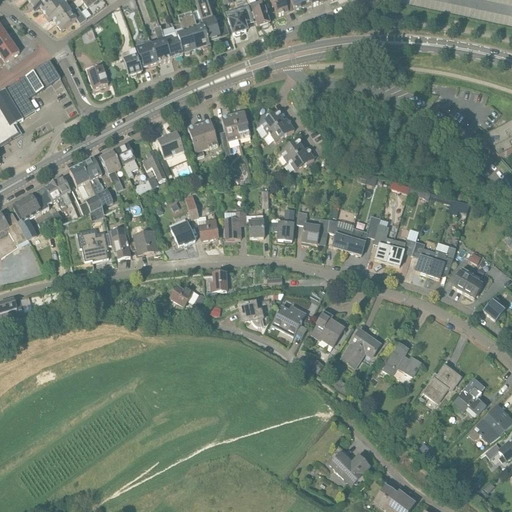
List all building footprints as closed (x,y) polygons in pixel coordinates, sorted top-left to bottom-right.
[(34,9),(38,6),(45,0),(30,0),(28,2),(34,9)] [(60,0),(45,0),(38,6),(43,13),(57,2),(58,2),(60,0)] [(88,9),(90,8),(98,2),(96,0),(89,0),(84,4),(88,9)] [(229,37),(225,25),(216,28),(213,22),(212,23),(203,0),(190,0),(199,23),(208,48),(209,47),(208,44),(220,40),(229,37)] [(261,2),(256,4),(254,0),(248,0),(258,29),(263,27),(263,28),(268,27),(268,26),(269,25),(265,12),(264,12),(261,2)] [(288,11),(293,10),(289,0),(270,0),(277,17),(288,13),(288,11)] [(289,0),(293,10),(294,11),(294,12),(306,8),(311,6),(311,4),(308,0),(289,0)] [(63,9),(58,2),(57,2),(43,13),(48,20),(51,18),(63,9)] [(63,9),(51,18),(56,26),(70,15),(70,14),(65,8),(63,9)] [(56,26),(61,32),(76,21),(80,26),(87,21),(78,9),(70,15),(56,26)] [(208,48),(199,23),(195,24),(191,15),(184,17),(186,21),(190,34),(196,52),(201,50),(203,51),(207,50),(208,48)] [(243,15),(227,20),(232,37),(235,36),(236,38),(240,37),(240,35),(248,33),(246,26),(245,24),(250,22),(247,15),(243,16),(243,15)] [(183,36),(176,39),(177,42),(183,56),(184,56),(186,57),(190,56),(190,54),(196,52),(190,34),(186,21),(184,17),(177,20),(178,24),(181,31),(183,36)] [(155,37),(148,40),(150,46),(149,46),(150,50),(156,67),(161,65),(166,63),(171,62),(166,46),(165,45),(163,39),(161,33),(160,30),(159,30),(153,32),(155,37)] [(82,35),(86,44),(97,40),(93,31),(82,35)] [(0,53),(12,45),(5,34),(0,37),(0,53)] [(174,35),(163,39),(165,45),(166,46),(171,62),(183,58),(183,56),(177,42),(176,39),(175,34),(174,35)] [(143,49),(136,51),(137,54),(142,71),(156,67),(150,50),(149,46),(148,42),(141,45),(143,49)] [(12,45),(0,53),(0,58),(5,65),(19,54),(12,45)] [(134,54),(122,58),(129,79),(130,79),(132,81),(136,79),(136,77),(141,75),(134,54)] [(50,63),(18,84),(25,97),(58,76),(50,63)] [(108,87),(100,66),(85,71),(93,92),(108,87)] [(0,143),(19,132),(15,126),(23,121),(22,120),(34,113),(25,97),(18,84),(5,92),(0,95),(0,143)] [(238,141),(250,138),(244,115),(232,118),(238,141)] [(268,135),(283,124),(277,115),(259,126),(266,137),(268,135)] [(228,144),(238,141),(232,118),(221,121),(224,135),(220,136),(223,149),(226,148),(228,144)] [(268,135),(275,145),(294,132),(287,122),(283,124),(268,135)] [(198,129),(188,132),(188,134),(195,154),(197,160),(204,157),(202,152),(218,147),(210,125),(198,129)] [(480,142),(497,161),(511,153),(511,126),(510,127),(508,128),(493,136),(480,142)] [(164,161),(184,153),(177,136),(157,144),(164,161)] [(285,165),(288,163),(303,153),(297,144),(279,155),(285,165)] [(128,147),(115,153),(115,154),(123,169),(124,169),(129,180),(133,178),(131,173),(132,172),(138,170),(135,163),(133,160),(128,147)] [(294,173),(314,161),(307,151),(303,153),(288,163),(294,173)] [(158,184),(166,181),(158,164),(157,162),(152,153),(146,156),(148,162),(143,165),(147,172),(152,170),(158,184)] [(113,155),(100,161),(109,178),(117,193),(123,190),(116,175),(115,175),(121,172),(113,155)] [(93,162),(81,168),(89,184),(95,197),(102,210),(113,205),(107,192),(106,191),(103,193),(97,180),(101,178),(93,162)] [(80,168),(69,174),(70,177),(77,190),(78,190),(82,187),(88,199),(89,201),(85,203),(86,203),(79,207),(84,217),(91,214),(92,214),(102,210),(95,197),(89,184),(81,168),(80,168)] [(354,177),(366,181),(368,176),(355,172),(354,177)] [(377,179),(368,176),(366,181),(365,185),(374,188),(377,179)] [(154,177),(147,180),(152,190),(155,188),(158,187),(154,177)] [(63,181),(54,186),(62,201),(65,207),(67,211),(69,214),(70,216),(74,223),(79,220),(74,211),(71,205),(68,199),(67,198),(71,196),(63,181)] [(133,189),(137,196),(151,190),(147,182),(133,189)] [(392,183),(389,190),(397,193),(407,196),(408,196),(410,189),(399,186),(392,183)] [(62,214),(67,211),(54,186),(45,190),(53,205),(56,204),(62,214)] [(408,196),(417,198),(425,201),(428,202),(429,201),(430,194),(429,194),(415,190),(410,189),(408,196)] [(45,190),(30,199),(40,216),(49,211),(48,208),(53,205),(45,190)] [(430,194),(429,201),(443,205),(445,199),(431,194),(430,194)] [(36,215),(38,217),(40,216),(30,199),(13,209),(21,223),(18,225),(27,242),(35,238),(25,220),(36,215)] [(460,204),(451,201),(449,207),(447,214),(457,216),(457,214),(466,216),(469,206),(460,204)] [(193,202),(186,205),(191,222),(199,220),(193,202)] [(330,219),(337,220),(339,208),(334,207),(333,211),(332,211),(330,219)] [(164,214),(160,209),(155,212),(158,217),(164,214)] [(236,214),(224,215),(224,221),(225,242),(240,241),(240,229),(246,229),(245,214),(242,214),(242,209),(236,209),(236,214)] [(90,217),(94,225),(107,219),(104,212),(90,217)] [(271,225),(271,233),(278,234),(277,242),(291,243),(292,227),(293,227),(293,213),(284,213),(283,226),(279,226),(271,225)] [(64,226),(61,220),(58,214),(39,223),(44,235),(60,228),(64,226)] [(306,216),(298,215),(296,228),(304,229),(304,228),(305,229),(306,216)] [(0,216),(0,235),(7,231),(8,230),(8,229),(3,221),(0,216)] [(12,216),(3,221),(8,229),(8,230),(7,231),(17,248),(27,242),(18,225),(12,216)] [(73,223),(70,216),(61,220),(64,226),(73,223)] [(249,240),(263,240),(262,218),(255,218),(256,224),(249,224),(249,240)] [(367,237),(375,240),(378,227),(380,221),(371,219),(367,235),(367,237)] [(207,227),(199,228),(201,243),(218,240),(215,221),(207,222),(207,227)] [(327,234),(329,223),(320,221),(319,231),(305,229),(304,228),(304,229),(301,245),(316,247),(317,246),(325,247),(327,234)] [(336,229),(337,224),(329,223),(327,234),(336,237),(332,249),(345,253),(349,240),(350,240),(353,234),(336,229)] [(176,230),(171,233),(173,238),(176,244),(179,250),(184,247),(184,249),(193,245),(195,244),(195,243),(189,231),(187,225),(176,230)] [(393,242),(386,240),(389,230),(378,227),(375,240),(373,245),(378,247),(374,262),(386,265),(393,242)] [(123,232),(110,235),(115,255),(117,254),(118,262),(130,259),(123,232)] [(153,232),(133,238),(138,257),(154,254),(153,251),(157,250),(153,232)] [(96,234),(82,237),(85,250),(82,250),(85,264),(92,263),(93,264),(108,261),(107,253),(108,253),(104,234),(96,236),(96,234)] [(365,245),(366,238),(353,234),(350,240),(349,240),(345,253),(361,258),(365,245)] [(411,257),(415,244),(406,242),(405,246),(393,242),(386,265),(399,269),(403,255),(411,257)] [(422,255),(424,247),(415,244),(411,257),(419,260),(414,274),(428,278),(433,262),(424,259),(426,256),(422,255)] [(433,262),(428,278),(439,282),(440,279),(444,268),(450,270),(455,252),(455,249),(449,247),(448,250),(447,257),(435,253),(435,254),(435,256),(434,259),(433,262)] [(472,255),(468,262),(477,267),(481,260),(472,255)] [(463,295),(473,278),(462,271),(459,276),(459,275),(451,289),(463,295)] [(216,294),(227,293),(225,277),(213,278),(213,285),(210,286),(211,294),(206,294),(206,300),(217,300),(216,294)] [(481,289),(484,283),(473,278),(463,295),(474,301),(481,289)] [(268,291),(281,290),(281,281),(268,281),(268,291)] [(184,309),(187,304),(192,306),(193,305),(200,309),(205,301),(185,289),(183,294),(176,290),(170,301),(184,309)] [(14,302),(0,305),(0,321),(1,322),(19,316),(25,314),(21,302),(20,300),(14,302)] [(496,307),(499,303),(495,300),(492,304),(492,303),(483,313),(495,323),(503,314),(496,307)] [(261,316),(272,314),(269,301),(254,304),(255,306),(239,309),(241,319),(244,319),(245,324),(252,323),(253,326),(255,328),(258,329),(262,329),(260,321),(262,321),(261,316)] [(293,339),(299,328),(305,317),(290,309),(288,314),(280,310),(271,327),(293,339)] [(209,317),(217,319),(218,311),(214,310),(209,317)] [(322,342),(332,349),(343,331),(329,322),(331,319),(324,315),(310,337),(320,344),(322,342)] [(351,345),(340,362),(355,372),(365,357),(366,355),(372,359),(380,347),(359,333),(357,337),(354,341),(351,345)] [(397,371),(412,380),(420,366),(411,360),(409,363),(403,359),(407,352),(398,347),(382,373),(393,379),(397,371)] [(317,374),(323,368),(314,360),(309,367),(317,374)] [(433,380),(422,395),(437,406),(448,392),(453,385),(455,387),(460,380),(444,368),(438,377),(434,381),(433,380)] [(335,389),(347,397),(349,393),(344,389),(346,386),(339,382),(335,389)] [(479,395),(483,390),(473,382),(453,405),(463,414),(468,408),(469,409),(469,408),(473,411),(472,412),(477,417),(485,409),(476,401),(480,396),(479,395)] [(497,408),(476,429),(479,432),(477,434),(477,435),(480,437),(483,441),(486,444),(491,440),(494,443),(511,425),(511,423),(507,418),(503,423),(498,418),(503,414),(497,408)] [(511,441),(498,452),(506,462),(511,457),(511,441)] [(428,466),(435,458),(423,447),(417,454),(428,466)] [(328,466),(350,488),(369,470),(360,460),(353,467),(340,454),(328,466)] [(489,484),(482,491),(487,496),(494,489),(489,484)] [(385,488),(374,503),(386,511),(409,511),(414,505),(411,508),(403,502),(405,499),(398,493),(396,492),(387,485),(385,488)]
